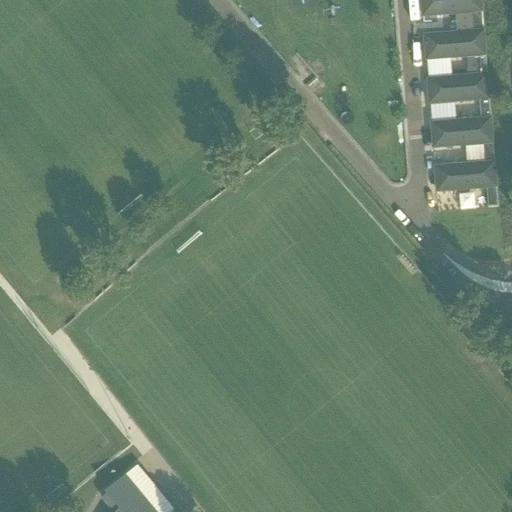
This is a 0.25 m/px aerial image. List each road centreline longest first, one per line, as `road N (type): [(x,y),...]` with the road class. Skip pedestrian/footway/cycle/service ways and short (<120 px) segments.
road 1 (residential): [(420,227),(214,0)]
road 2 (residential): [(402,0),(420,227)]
